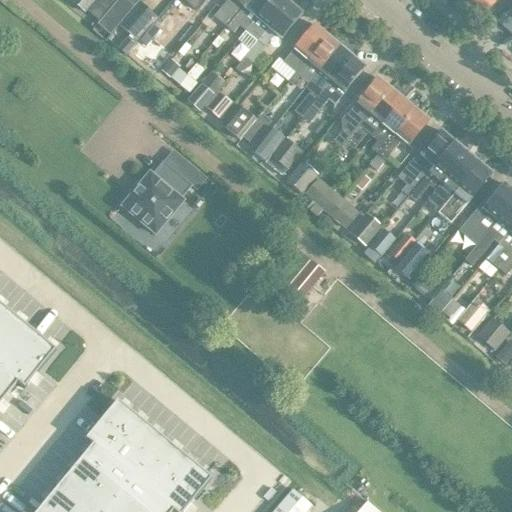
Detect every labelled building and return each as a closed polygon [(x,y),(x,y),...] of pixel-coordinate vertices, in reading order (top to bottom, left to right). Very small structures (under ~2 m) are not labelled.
[(87,12),(97,0),(70,0),(70,1),(85,14),(87,12)] [(100,23),(118,0),(97,0),(87,12),(100,23)] [(97,26),(110,36),(118,27),(132,10),(121,0),(118,0),(100,23),(97,26)] [(183,0),(197,11),(205,0),(183,0)] [(227,29),(250,0),(229,0),(214,18),(227,29)] [(250,0),(227,29),(233,35),(240,27),(246,32),(272,0),(250,0)] [(283,0),(272,0),(246,32),(238,41),(250,51),(257,42),(258,42),(289,4),(283,0)] [(472,0),(472,1),(487,13),(497,0),(472,0)] [(133,10),(132,10),(118,27),(136,42),(157,18),(139,2),(133,10)] [(289,4),(258,42),(245,58),(254,65),(267,49),(264,47),(274,35),(280,40),(301,15),(289,4)] [(511,7),(500,22),(509,29),(511,26),(511,7)] [(286,61),(283,64),(296,74),(288,83),(289,85),(328,38),(314,26),(293,50),(294,51),(286,61)] [(152,69),(173,43),(153,27),(132,52),(152,69)] [(218,37),(212,45),(216,49),(223,41),(218,37)] [(328,38),(289,85),(292,87),(300,78),(309,85),(305,89),(306,90),(340,48),(328,38)] [(340,48),(306,90),(310,93),(294,113),(302,119),(315,104),(352,58),(340,48)] [(352,58),(315,104),(322,109),(328,102),(333,106),(365,68),(352,58)] [(179,86),(187,77),(178,70),(180,68),(171,60),(161,72),(179,86)] [(196,64),(186,76),(187,77),(195,83),(204,71),(196,64)] [(187,77),(179,86),(189,94),(197,84),(187,77)] [(347,144),(391,90),(378,79),(358,104),(347,117),(344,117),(341,121),(342,134),(334,143),(342,149),(346,144),(347,144)] [(199,113),(213,96),(200,85),(186,101),(199,113)] [(373,139),(404,101),(391,90),(347,144),(353,150),(367,134),(373,139)] [(213,96),(199,113),(200,113),(204,108),(219,121),(232,105),(217,92),(213,96)] [(371,168),(417,112),(404,101),(373,139),(377,143),(371,151),(377,156),(368,166),(371,168)] [(244,140),(263,116),(261,115),(256,121),(239,107),(222,127),(240,142),(242,139),(244,140)] [(417,112),(371,168),(376,173),(402,141),(409,146),(429,122),(417,112)] [(263,116),(244,140),(251,146),(271,123),(263,116)] [(273,130),(254,154),(266,163),(284,139),(273,130)] [(408,199),(454,144),(441,133),(421,157),(417,154),(397,179),(406,186),(400,192),(408,199)] [(287,171),(302,152),(284,140),(270,158),(287,171)] [(446,179),(467,154),(454,144),(408,199),(414,205),(429,187),(440,174),(446,179)] [(437,217),(480,165),(467,154),(446,179),(436,192),(448,202),(437,216),(437,217)] [(285,180),(302,195),(318,177),(301,162),(285,180)] [(480,165),(437,217),(450,227),(492,175),(480,165)] [(119,208),(156,238),(185,202),(149,172),(138,185),(136,183),(128,193),(130,195),(119,208)] [(312,214),(331,191),(318,180),(304,196),(315,205),(309,212),(312,214)] [(464,262),(511,203),(511,192),(505,186),(484,211),(491,216),(444,271),(451,277),(464,262)] [(329,217),(342,201),(331,191),(312,214),(316,218),(322,211),(329,217)] [(342,201),(329,217),(345,231),(358,215),(342,201)] [(498,247),(511,230),(511,203),(464,262),(472,268),(493,242),(498,247)] [(365,215),(349,234),(366,249),(382,229),(365,215)] [(433,234),(426,229),(420,236),(427,241),(433,234)] [(395,240),(383,230),(369,248),(381,257),(395,240)] [(499,272),(511,256),(511,230),(498,247),(504,251),(492,266),(499,272)] [(407,236),(390,256),(398,263),(415,242),(407,236)] [(399,263),(394,269),(408,280),(428,255),(415,245),(400,264),(399,263)] [(511,256),(499,272),(506,277),(511,269),(511,256)] [(314,259),(286,290),(300,302),(327,270),(314,259)] [(421,282),(414,290),(426,300),(433,291),(421,282)] [(449,319),(459,307),(452,300),(442,312),(449,319)] [(456,322),(471,333),(488,311),(474,300),(456,322)] [(0,306),(0,323),(8,313),(0,306)] [(8,313),(0,323),(0,354),(24,326),(8,313)] [(491,319),(476,338),(494,353),(509,334),(491,319)] [(24,326),(0,354),(0,370),(8,377),(23,358),(39,339),(24,326)] [(39,339),(23,358),(40,371),(55,353),(39,339)] [(505,347),(497,357),(507,365),(511,357),(511,344),(509,342),(505,347)] [(23,358),(8,377),(18,385),(25,390),(40,371),(23,358)] [(0,395),(5,400),(18,385),(8,377),(0,370),(0,395)] [(120,404),(104,423),(119,435),(134,416),(120,404)] [(134,416),(119,435),(134,447),(149,428),(134,416)] [(102,421),(86,439),(93,445),(103,453),(118,466),(133,479),(149,460),(134,447),(119,435),(104,423),(102,421)] [(149,428),(134,447),(149,460),(164,441),(149,428)] [(164,441),(149,460),(164,472),(179,453),(164,441)] [(93,445),(80,461),(121,494),(133,479),(118,466),(103,453),(93,445)] [(179,453),(164,472),(179,485),(195,466),(180,454),(179,453)] [(149,460),(133,479),(148,491),(164,504),(173,511),(184,511),(196,499),(179,485),(164,472),(149,460)] [(80,461),(68,476),(108,509),(121,494),(80,461)] [(195,466),(179,485),(196,499),(211,480),(195,466)] [(68,476),(55,491),(80,511),(105,511),(108,509),(68,476)] [(133,479),(121,494),(142,511),(173,511),(164,504),(148,491),(133,479)] [(80,511),(55,491),(43,506),(49,511),(80,511)] [(293,491),(274,511),(307,511),(312,507),(293,491)] [(142,511),(121,494),(108,509),(111,511),(142,511)] [(377,511),(367,503),(359,511),(377,511)]
